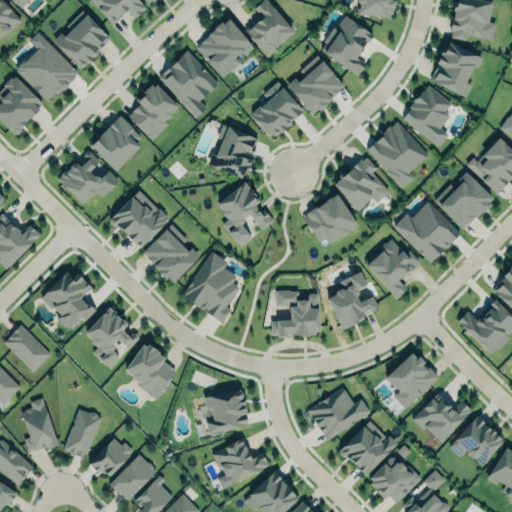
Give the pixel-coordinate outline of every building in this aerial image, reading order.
[(0,0),(0,38),(19,18),(0,0)] [(90,0),(138,0),(146,8),(134,18),(127,9),(111,24),(90,0)] [(251,6),(258,0),(269,0),(293,29),(276,43),(279,45),(266,55),(244,27),(258,15),(251,6)] [(387,14),(388,10),(390,11),(391,4),(391,0),(356,0),(355,8),(357,8),(357,10),(387,14)] [(490,0),(490,1),(491,2),(490,8),(488,10),(486,19),(494,21),(490,37),(465,32),(463,37),(449,34),(450,29),(447,28),(452,7),(450,7),(451,0),(490,0)] [(63,36),(70,29),(66,25),(82,10),(108,38),(104,42),(104,43),(100,48),(98,50),(97,51),(97,52),(96,52),(96,55),(94,57),(91,57),(92,59),(90,63),(87,65),(85,63),(85,66),(82,68),(78,68),(52,41),(60,32),(63,36)] [(355,76),(318,47),(323,40),(321,39),(331,25),(334,27),(343,14),(370,33),(366,38),(364,37),(358,46),(360,48),(355,54),(366,62),(355,76)] [(220,17),(212,24),(213,25),(206,30),(208,32),(199,39),(200,40),(194,45),(220,76),(239,60),(234,54),(240,49),(243,53),(253,45),(227,15),(222,20),(220,17)] [(77,72),(46,39),(15,69),(46,101),(53,94),(59,93),(75,78),(73,76),(77,72)] [(481,57),(446,41),(428,79),(465,96),(471,83),(465,80),(472,66),(476,68),(481,57)] [(217,82),(185,50),(157,77),(194,116),(205,106),(198,100),(217,82)] [(285,83),(311,111),(330,95),(329,94),(342,83),(317,53),(299,68),(303,73),(297,79),(294,75),(285,83)] [(0,89),(4,86),(2,84),(10,77),(11,78),(14,76),(40,102),(36,107),(38,110),(37,110),(37,111),(31,118),(30,118),(29,119),(29,118),(24,122),(25,123),(20,128),(20,131),(17,134),(13,134),(10,131),(0,121),(0,103),(1,102),(0,100),(0,89)] [(262,91),(276,79),(281,85),(282,85),(302,108),(289,119),(290,121),(280,130),(278,128),(278,130),(276,132),(273,132),(272,133),(271,131),(268,134),(250,113),(251,112),(250,110),(258,103),(259,104),(267,97),(262,91)] [(150,138),(179,107),(151,81),(134,99),(138,103),(126,116),(150,138)] [(426,83),(448,102),(448,104),(444,109),(449,113),(439,126),(447,132),(436,146),(399,117),(405,110),(408,106),(405,105),(410,99),(410,98),(413,94),(414,95),(416,93),(422,89),(426,83)] [(498,128),(510,136),(511,132),(511,109),(510,109),(498,128)] [(89,142),(114,116),(115,117),(118,114),(140,135),(135,139),(139,143),(115,167),(89,142)] [(395,119),(426,152),(406,170),(411,176),(400,186),(364,147),(387,123),(389,124),(395,119)] [(206,160),(211,151),(214,152),(221,137),(216,135),(221,122),(226,124),(227,123),(257,136),(251,153),(252,153),(250,159),(246,168),(243,167),(240,175),(206,160)] [(497,135),(511,148),(511,173),(509,177),(506,177),(507,178),(495,191),(464,162),(470,155),(475,159),(481,153),(481,152),(497,135)] [(56,176),(59,173),(60,171),(62,168),(64,168),(69,164),(69,163),(71,160),(75,160),(79,163),(85,157),(82,154),(83,151),(85,149),(88,149),(97,158),(87,168),(92,174),(93,173),(96,172),(99,175),(107,167),(118,178),(100,195),(94,188),(94,190),(91,194),(87,194),(86,197),(83,200),(79,200),(56,176)] [(331,181),(358,157),(360,159),(364,155),(374,167),(370,171),(386,189),(375,199),(369,193),(362,200),(361,204),(357,208),(354,207),(331,181)] [(106,169),(98,161),(90,169),(97,177),(106,169)] [(461,229),(488,202),(487,200),(492,195),(463,166),(450,180),(448,178),(429,197),(461,229)] [(216,200),(244,178),(252,189),(250,191),(254,196),(256,195),(259,199),(258,200),(257,199),(253,202),(259,210),(264,206),(273,218),(260,227),(248,211),(242,215),(243,219),(240,221),(252,236),(240,246),(221,222),(228,216),(225,216),(222,211),(222,208),(220,208),(217,204),(219,203),(216,200)] [(167,218),(164,215),(166,213),(158,205),(157,206),(137,187),(108,216),(108,220),(111,224),(116,223),(139,246),(167,218)] [(334,191),(328,195),(327,194),(303,210),(304,212),(300,215),(317,240),(323,236),(327,242),(337,235),(339,235),(346,230),(346,229),(348,229),(355,224),(355,222),(334,191)] [(404,211),(409,215),(425,200),(457,231),(429,260),(391,224),(404,211)] [(0,210),(0,262),(4,267),(30,242),(29,241),(38,232),(34,227),(33,228),(28,222),(24,225),(25,226),(19,231),(18,230),(19,228),(14,223),(13,225),(6,219),(7,218),(0,210)] [(140,253),(171,283),(198,254),(190,247),(190,246),(167,224),(140,253)] [(395,298),(406,288),(398,279),(418,261),(407,249),(404,253),(391,238),(363,264),(395,298)] [(180,292),(210,249),(227,260),(223,266),(235,274),(230,280),(238,285),(225,304),(230,307),(221,320),(204,309),(201,309),(198,307),(197,304),(180,292)] [(511,309),(490,287),(495,282),(494,281),(499,276),(500,277),(503,274),(501,272),(509,262),(511,264),(511,263),(511,309)] [(94,308),(81,293),(90,285),(87,281),(79,272),(76,270),(71,275),(65,268),(44,289),(44,290),(39,295),(50,307),(52,305),(58,311),(54,315),(63,324),(65,322),(68,326),(80,314),(84,318),(94,308)] [(358,269),(365,282),(356,286),(357,289),(355,294),(357,299),(371,294),(377,307),(370,309),(368,305),(360,309),(363,315),(341,327),(325,296),(333,292),(334,288),(339,286),(337,279),(347,275),(346,273),(353,271),(355,271),(358,269)] [(317,328),(316,294),(314,292),(308,292),(305,294),(305,297),(297,297),(296,289),(288,289),(288,288),(275,289),(275,304),(286,303),(287,310),(288,310),(288,317),(276,317),(276,319),(270,319),(271,333),(277,333),(277,336),(291,335),(291,331),(291,332),(298,332),(298,334),(307,334),(307,332),(313,332),(313,329),(317,328)] [(493,297),(511,316),(511,326),(506,332),(508,335),(496,347),(494,345),(488,351),(455,319),(465,309),(474,317),(475,316),(476,315),(478,314),(480,315),(483,312),(482,311),(489,304),(488,302),(493,297)] [(107,304),(112,308),(113,308),(116,311),(116,314),(119,316),(121,316),(124,319),(124,323),(120,327),(128,334),(130,331),(134,331),(136,334),(136,337),(127,347),(116,336),(112,340),(113,341),(112,345),(110,347),(119,355),(108,367),(90,351),(97,344),(94,344),(90,340),(90,336),(88,336),(85,334),(85,331),(83,329),(107,304)] [(49,353),(19,324),(2,342),(31,371),(49,353)] [(146,341),(158,349),(157,351),(163,355),(160,359),(175,369),(155,397),(136,383),(139,378),(136,378),(131,376),(131,373),(128,373),(125,370),(125,368),(123,367),(141,341),(145,343),(146,341)] [(391,396),(404,408),(436,375),(410,350),(384,377),(397,390),(391,396)] [(0,401),(2,403),(19,385),(0,367),(0,401)] [(305,408),(341,384),(352,401),(358,397),(367,410),(325,438),(305,408)] [(202,395),(207,393),(238,387),(241,389),(242,395),(243,395),(244,398),(245,403),(246,406),(244,409),(245,411),(244,411),(246,415),(247,423),(206,431),(205,419),(212,418),(210,405),(204,406),(202,395)] [(468,408),(438,439),(424,425),(421,428),(410,417),(421,405),(420,405),(430,395),(435,390),(438,393),(441,396),(440,398),(443,402),(445,400),(449,404),(448,405),(451,408),(459,399),(468,408)] [(40,396),(56,442),(45,446),(44,443),(27,449),(23,437),(28,435),(19,410),(24,409),(25,407),(30,405),(28,400),(40,396)] [(77,407),(72,420),(73,420),(71,424),(70,424),(61,447),(71,450),(71,451),(83,456),(99,415),(96,414),(94,411),(92,410),(89,410),(87,411),(77,407)] [(446,445),(475,412),(483,420),(482,421),(487,425),(488,425),(493,430),(499,436),(498,437),(500,439),(480,462),(473,456),(470,456),(465,451),(465,449),(459,456),(446,445)] [(396,441),(363,474),(345,456),(340,456),(337,453),(336,447),(367,417),(384,433),(386,432),(396,441)] [(260,448),(267,462),(249,471),(249,472),(228,482),(219,465),(218,466),(210,451),(224,445),(223,444),(241,435),(250,453),(260,448)] [(96,469),(87,460),(112,436),(120,443),(123,440),(131,449),(128,452),(129,453),(108,473),(104,469),(102,471),(99,467),(96,469)] [(0,470),(17,484),(33,465),(0,439),(0,470)] [(394,500),(419,476),(401,458),(410,449),(402,441),(367,475),(370,478),(367,480),(382,496),(387,492),(394,500)] [(484,476),(504,445),(511,450),(511,448),(511,498),(503,493),(504,492),(500,489),(504,483),(497,479),(494,483),(484,476)] [(155,469),(137,452),(108,483),(126,500),(155,469)] [(404,511),(441,511),(447,507),(447,503),(443,500),(439,500),(431,491),(444,478),(432,466),(419,479),(427,486),(415,498),(410,493),(400,503),(405,508),(402,510),(404,511)] [(241,500),(252,511),(257,507),(261,511),(281,511),(297,497),(272,470),(241,500)] [(140,511),(153,511),(171,494),(159,482),(163,478),(158,473),(133,498),(140,506),(137,509),(140,511)] [(0,505),(4,499),(7,501),(14,490),(0,481),(0,505)] [(160,511),(181,492),(198,509),(194,511),(160,511)] [(300,499),(312,511),(314,511),(315,511),(316,511),(293,511),(290,509),(300,499)]
